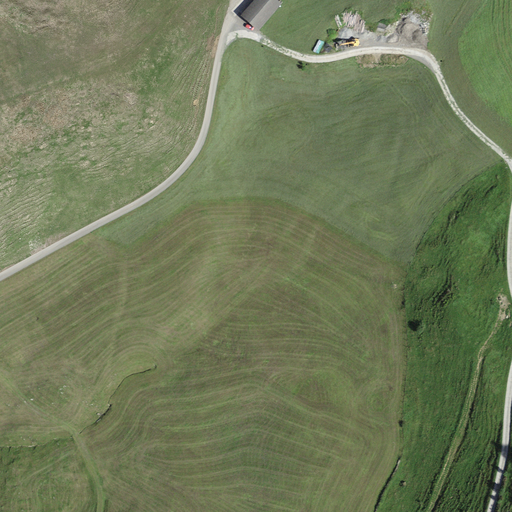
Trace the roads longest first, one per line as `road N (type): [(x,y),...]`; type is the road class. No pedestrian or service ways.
road 1 (track): [(226,33),(311,59),(374,49),(421,53),(459,114),(511,162)]
road 2 (track): [(511,375),(490,511)]
